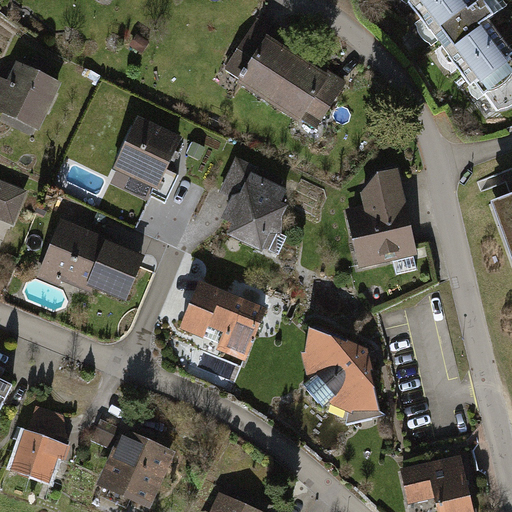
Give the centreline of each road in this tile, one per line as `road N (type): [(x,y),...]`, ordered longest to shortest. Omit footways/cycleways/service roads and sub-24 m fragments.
road 1 (residential): [(511,478),(428,125),(393,69),(299,0)]
road 2 (residential): [(0,316),(205,401),(290,452),(354,511)]
